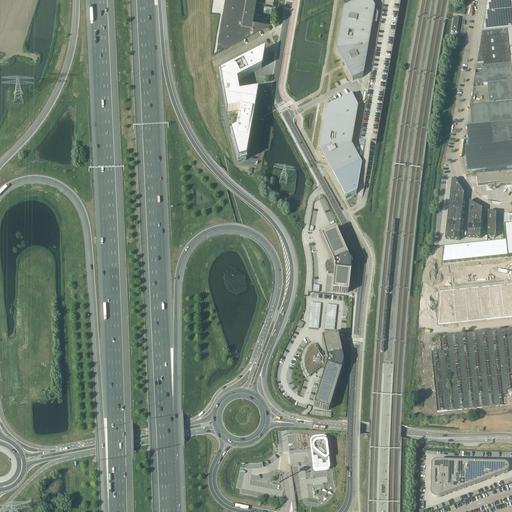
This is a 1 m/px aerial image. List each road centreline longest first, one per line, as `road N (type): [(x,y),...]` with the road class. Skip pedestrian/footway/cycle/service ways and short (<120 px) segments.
road 1 (motorway): [(98,0),(118,511)]
road 2 (unclassified): [(342,511),(350,490),(363,264),(287,117)]
road 3 (motorway): [(164,411),(145,0)]
road 4 (motorway): [(268,355),(289,299),(289,248),(268,216),(206,160),(183,123),(167,79),(158,0)]
road 5 (motorway): [(0,191),(22,178),(51,180),(83,210),(115,511)]
road 6 (motorway): [(164,411),(179,266),(206,231),(247,229),(277,259),(280,284),(257,358)]
road 7 (unclassified): [(511,209),(470,193),(457,163),(482,0)]
road 8 (secondary): [(511,438),(320,424)]
road 9 (motorway): [(77,0),(57,93),(0,166)]
road 10 (secondary): [(62,457),(218,428)]
road 11 (secondary): [(196,422),(55,450)]
road 12 (unclassified): [(287,117),(275,87),(290,0)]
